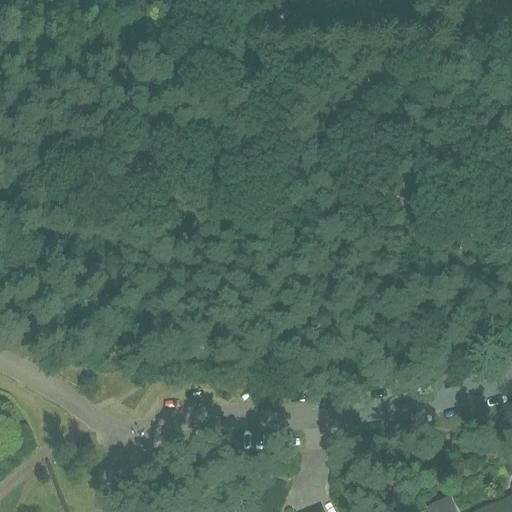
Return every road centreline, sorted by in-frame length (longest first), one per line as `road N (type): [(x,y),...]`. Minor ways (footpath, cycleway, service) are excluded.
road 1 (residential): [(131,434),(189,416),(360,414),(511,378)]
road 2 (track): [(511,224),(203,214)]
road 3 (residential): [(0,360),(131,434)]
